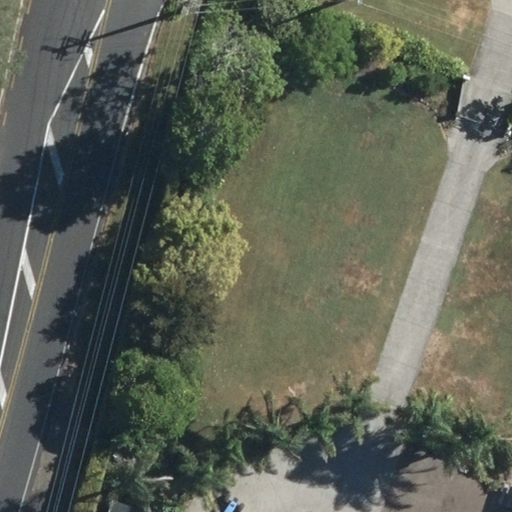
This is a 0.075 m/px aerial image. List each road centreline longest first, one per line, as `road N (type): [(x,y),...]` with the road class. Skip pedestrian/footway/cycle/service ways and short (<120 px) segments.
road 1 (unclassified): [(135,0),(3,511)]
road 2 (unclassified): [(0,243),(58,0)]
